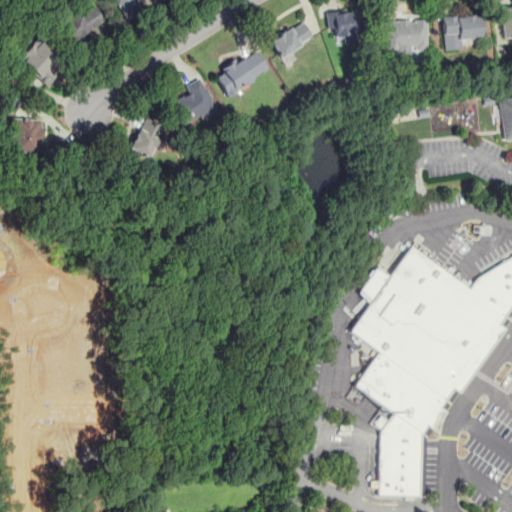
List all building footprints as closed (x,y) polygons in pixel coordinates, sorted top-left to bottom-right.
[(112,0),(122,18),(138,10),(132,0),(112,0)] [(101,22),(89,2),(56,21),(68,42),(101,22)] [(502,42),(511,40),(511,4),(496,8),(502,42)] [(323,12),(327,38),(356,34),(352,8),(323,12)] [(441,43),(479,42),(478,13),(439,15),(441,43)] [(267,41),(279,58),(311,35),(299,18),(267,41)] [(382,18),(382,56),(425,56),(425,18),(382,18)] [(43,84),(65,61),(37,35),(15,58),(43,84)] [(252,47),(211,74),(226,96),(267,69),(252,47)] [(182,86),(186,94),(170,102),(182,125),(215,107),(199,77),(182,86)] [(496,99),(511,96),(511,138),(504,140),(496,99)] [(127,148),(145,157),(162,126),(144,116),(127,148)] [(39,152),(40,118),(9,117),(8,151),(39,152)] [(501,316),(466,290),(407,248),(386,278),(373,269),(357,293),(369,301),(347,332),(376,353),(440,399),(442,400),(450,389),(455,393),(501,329),(495,325),(501,316)] [(511,255),(511,303),(501,316),(466,290),(475,277),(511,255)] [(376,353),(353,385),(391,414),(376,431),(374,495),(423,496),(425,436),(442,411),(435,407),(440,399),(376,353)] [(457,392),(451,388),(438,407),(444,411),(457,392)]
